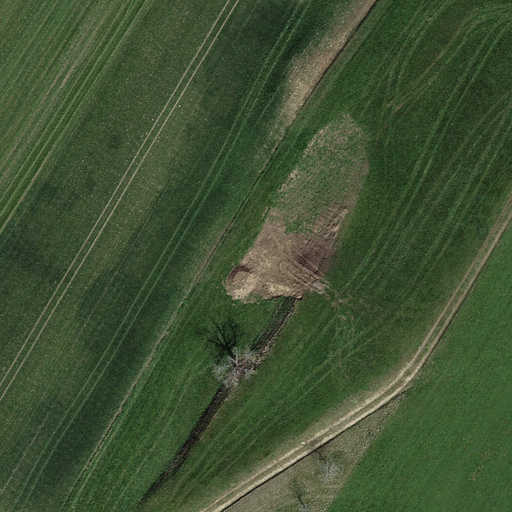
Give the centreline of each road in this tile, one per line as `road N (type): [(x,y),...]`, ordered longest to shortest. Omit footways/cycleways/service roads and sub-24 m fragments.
road 1 (track): [(385,395),(511,205)]
road 2 (track): [(385,395),(206,511)]
road 3 (track): [(511,344),(385,395)]
